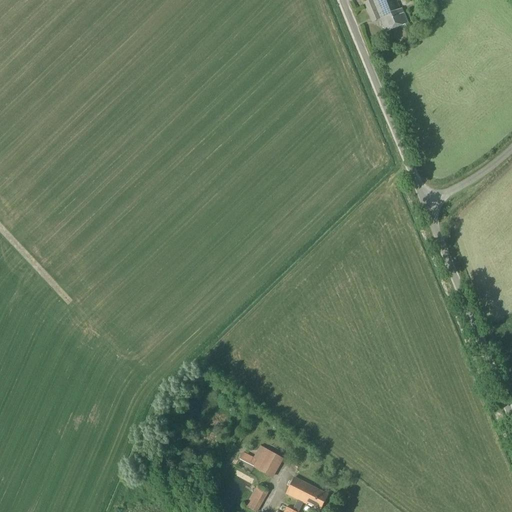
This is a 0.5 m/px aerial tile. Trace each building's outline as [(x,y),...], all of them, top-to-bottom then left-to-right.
[(380,19),(386,33),(408,24),(402,9),(400,10),(396,0),(371,0),(364,3),(372,22),(380,19)] [(413,0),(419,11),(425,7),(421,0),(413,0)] [(254,468),(273,479),(284,460),(261,446),(254,458),(244,453),(240,460),(254,467),(253,468),(254,468)] [(284,511),(297,511),(302,502),(307,505),(308,504),(321,510),(329,495),(294,478),(286,494),(298,500),(293,511),(287,508),(284,511)] [(246,507),(255,511),(258,511),(270,492),(258,486),(246,507)]
